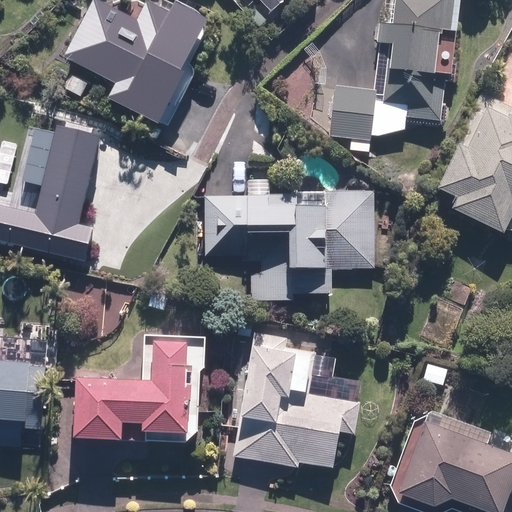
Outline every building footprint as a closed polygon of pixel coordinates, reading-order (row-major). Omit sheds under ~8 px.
[(257,0),(269,12),(281,0),(257,0)] [(396,0),(393,29),(389,28),(382,93),(313,86),(310,114),(336,117),(334,138),(348,140),(347,150),(370,152),(372,125),(407,128),(408,121),(438,124),(443,78),(444,78),(448,36),(456,37),(459,0),(396,0)] [(91,18),(69,60),(129,91),(120,107),(161,129),(186,81),(181,79),(212,21),(174,2),(167,15),(150,6),(138,28),(118,18),(112,30),(91,18)] [(511,110),(486,97),(463,141),(437,192),(454,200),(449,210),(499,236),(511,212),(511,110)] [(0,249),(88,268),(98,218),(79,215),(98,122),(51,113),(31,205),(0,198),(0,249)] [(372,271),(373,193),(277,192),(277,181),(248,181),(248,197),(201,196),(201,265),(254,265),(254,301),(294,301),(294,297),(331,297),(331,270),(372,271)] [(163,254),(145,244),(133,266),(151,276),(163,254)] [(296,463),(329,468),(334,435),(352,438),(361,383),(329,377),(332,357),(286,350),(288,338),(255,332),(234,459),(295,469),(296,463)] [(142,336),(140,383),(79,381),(77,437),(118,439),(118,425),(142,426),(141,440),(186,442),(196,442),(198,373),(203,373),(204,339),(142,336)] [(458,370),(427,360),(420,382),(451,392),(458,370)] [(0,422),(20,424),(20,430),(41,431),(44,368),(0,365),(0,422)] [(476,511),(498,511),(511,476),(511,457),(484,447),(488,437),(424,412),(393,494),(439,511),(445,500),(476,511)]
